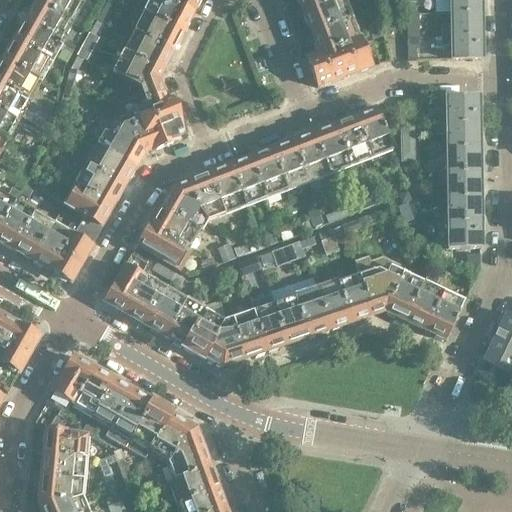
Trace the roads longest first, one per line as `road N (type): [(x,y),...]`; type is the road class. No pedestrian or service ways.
road 1 (residential): [(77,319),(154,174),(223,139)]
road 2 (residential): [(18,511),(9,485),(12,432),(77,319)]
road 3 (residential): [(301,109),(399,80),(503,75)]
road 4 (tertiary): [(421,452),(233,418)]
road 5 (residential): [(501,283),(421,452)]
road 6 (tertiary): [(233,418),(77,319)]
road 7 (residential): [(223,139),(193,71),(194,52),(216,7),(236,0)]
